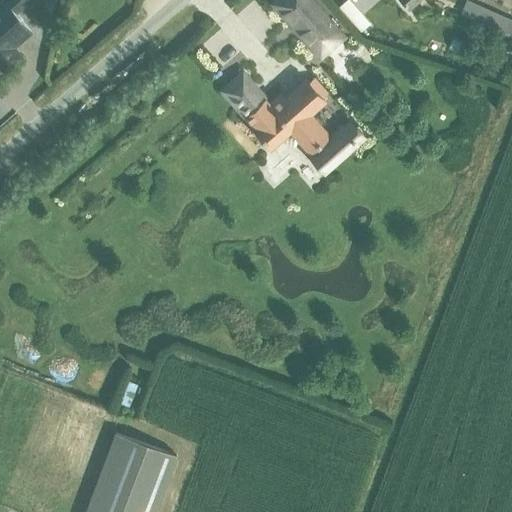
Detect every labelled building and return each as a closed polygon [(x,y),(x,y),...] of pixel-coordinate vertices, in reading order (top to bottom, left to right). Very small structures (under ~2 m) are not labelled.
[(0,0),(0,66),(6,73),(25,56),(16,46),(33,31),(17,12),(32,0),(0,0)] [(38,0),(36,18),(53,21),(56,0),(38,0)] [(326,54),(277,0),(272,0),(270,2),(319,60),(326,54)] [(277,0),(326,54),(348,35),(315,0),(277,0)] [(350,0),(345,0),(340,5),(361,29),(370,22),(350,0)] [(401,0),(409,9),(419,0),(401,0)] [(511,17),(468,0),(464,0),(461,12),(511,31),(511,17)] [(243,72),(224,89),(271,149),(291,132),(324,175),(367,136),(349,117),(330,133),(312,114),(327,100),(323,95),(328,91),(314,76),(310,80),(305,75),(285,93),(282,89),(269,100),(243,72)] [(116,430),(84,511),(155,511),(178,454),(116,430)]
